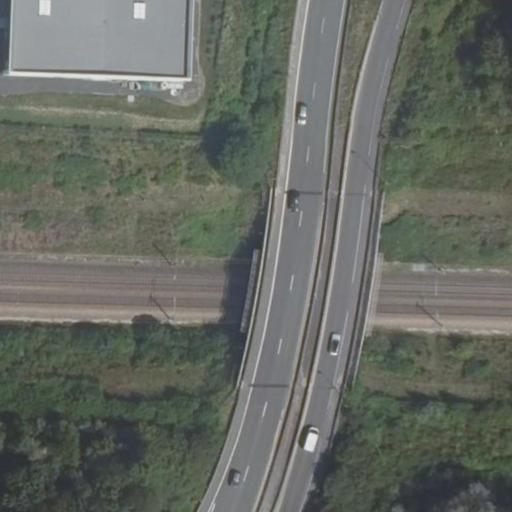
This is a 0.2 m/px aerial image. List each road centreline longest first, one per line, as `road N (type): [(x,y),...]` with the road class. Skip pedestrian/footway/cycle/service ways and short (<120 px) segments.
road 1 (primary): [(289,511),(323,388),(366,111),(396,0)]
road 2 (primary): [(328,0),(271,391),(232,511)]
